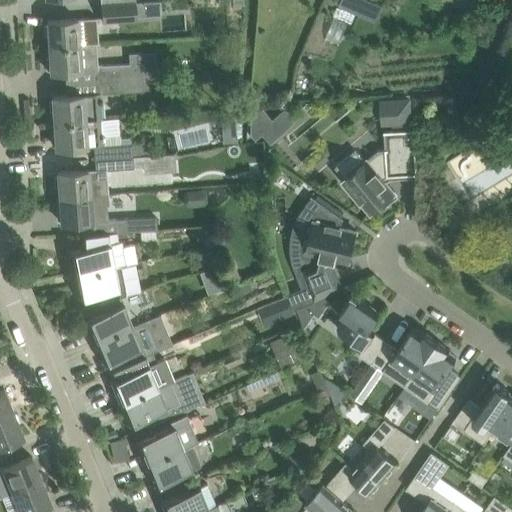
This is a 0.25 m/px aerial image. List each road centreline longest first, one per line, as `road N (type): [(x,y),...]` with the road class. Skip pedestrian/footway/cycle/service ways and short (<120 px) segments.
road 1 (residential): [(511,297),(417,232),(399,236),(384,256),(393,274),(511,359)]
road 2 (residential): [(109,511),(4,277)]
